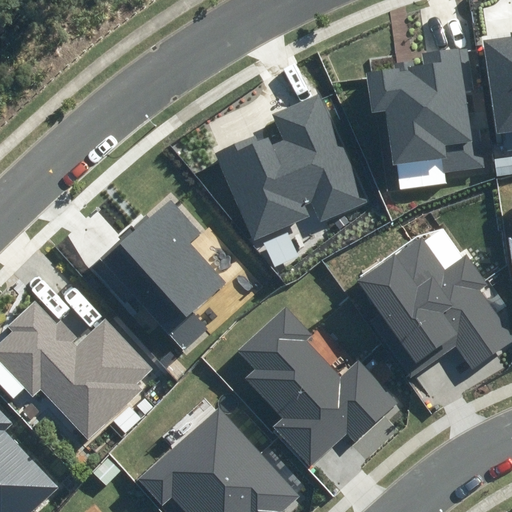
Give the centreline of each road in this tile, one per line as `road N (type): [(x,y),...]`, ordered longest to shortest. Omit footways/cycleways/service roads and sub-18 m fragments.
road 1 (residential): [(280,0),(94,120),(0,212)]
road 2 (residential): [(399,511),(485,446),(511,436)]
